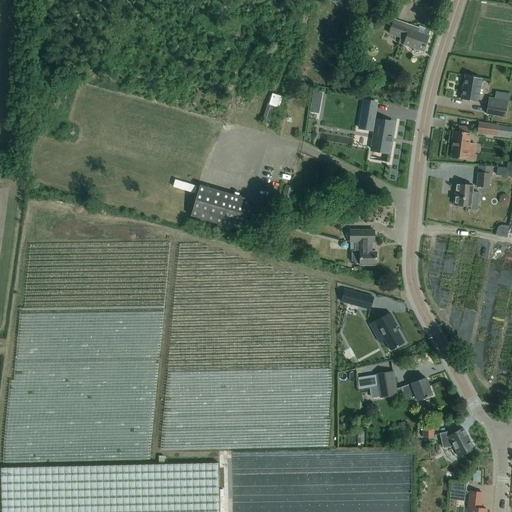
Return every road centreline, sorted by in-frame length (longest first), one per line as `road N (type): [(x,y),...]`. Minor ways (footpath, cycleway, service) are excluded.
road 1 (tertiary): [(500,435),(472,405),(415,294),(409,266),(425,118),(458,0)]
road 2 (track): [(415,294),(131,224)]
road 3 (track): [(176,233),(154,446)]
